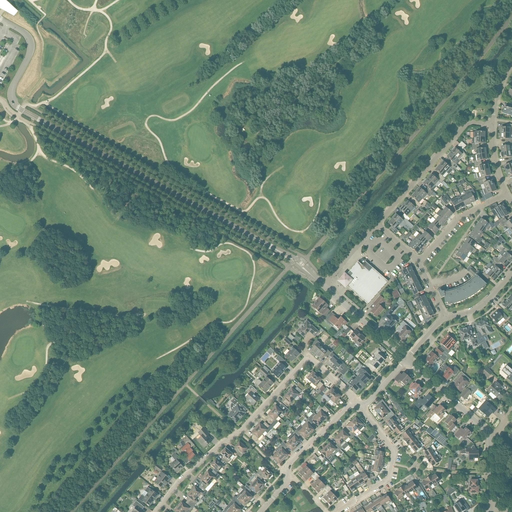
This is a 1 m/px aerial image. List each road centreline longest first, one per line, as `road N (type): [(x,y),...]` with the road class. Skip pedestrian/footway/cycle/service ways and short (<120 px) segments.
road 1 (unclassified): [(257,239),(16,106),(11,89),(31,44),(0,19)]
road 2 (residential): [(156,511),(304,362),(355,399)]
road 3 (residential): [(376,224),(466,122),(492,125)]
road 4 (residential): [(336,511),(388,479),(395,453),(361,408)]
